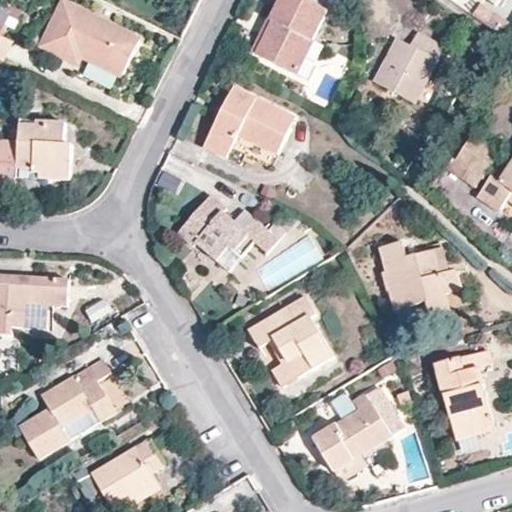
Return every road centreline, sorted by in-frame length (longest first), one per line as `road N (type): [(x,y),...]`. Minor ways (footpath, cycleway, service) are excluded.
road 1 (residential): [(111,230),(144,260),(299,511)]
road 2 (residential): [(111,230),(223,0)]
